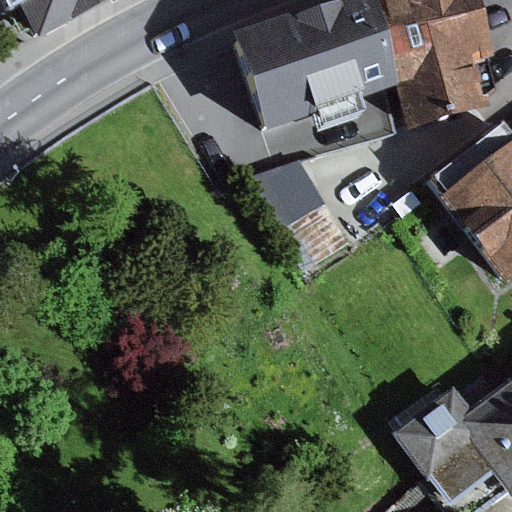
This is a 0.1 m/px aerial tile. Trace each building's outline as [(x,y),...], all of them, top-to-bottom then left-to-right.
[(0,0),(0,8),(3,15),(17,8),(36,43),(115,0),(0,0)] [(387,0),(388,3),(354,9),(382,109),(394,150),(472,131),(458,80),(479,76),(459,0),(387,0)] [(354,9),(217,56),(247,151),(382,109),(354,9)] [(511,157),(496,137),(419,195),(431,211),(426,215),(492,301),(511,286),(511,157)] [(307,164),(268,177),(284,223),(323,209),(307,164)] [(439,511),(507,511),(511,509),(511,385),(461,423),(445,402),(389,443),(439,511)]
